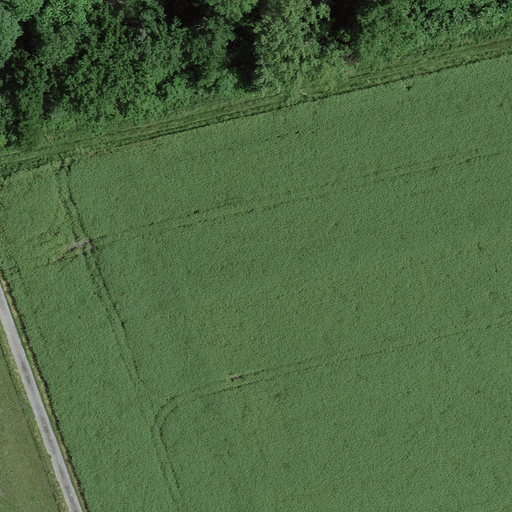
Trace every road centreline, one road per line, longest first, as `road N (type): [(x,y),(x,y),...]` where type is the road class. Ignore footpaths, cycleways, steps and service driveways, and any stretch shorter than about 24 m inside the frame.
road 1 (track): [(0,159),(511,40)]
road 2 (track): [(79,511),(0,294)]
road 3 (track): [(36,0),(148,123)]
